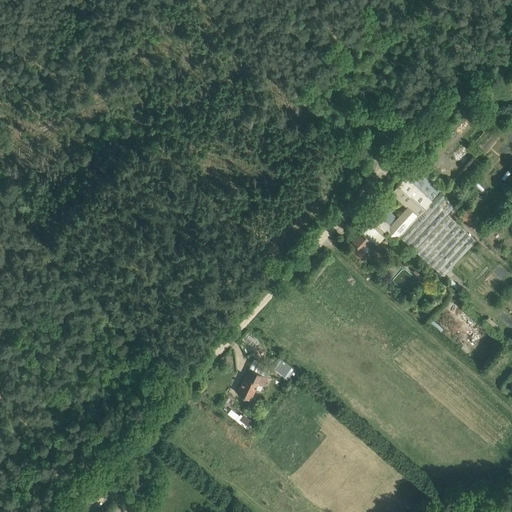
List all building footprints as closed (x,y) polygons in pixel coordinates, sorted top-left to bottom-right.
[(361,230),(346,247),(359,259),(358,260),(362,263),(368,256),(368,255),(384,236),(392,242),(399,235),(444,275),(476,240),(446,214),(455,204),(417,169),(394,194),(407,206),(396,218),(383,206),(369,222),(371,223),(363,233),(361,230)] [(472,212),(467,207),(460,215),(466,220),(472,212)] [(284,376),(292,366),(280,358),(273,368),(284,376)] [(250,399),(258,383),(263,386),(265,382),(267,377),(249,368),(237,392),(250,399)] [(252,422),(243,414),(237,421),(247,428),(252,422)]
